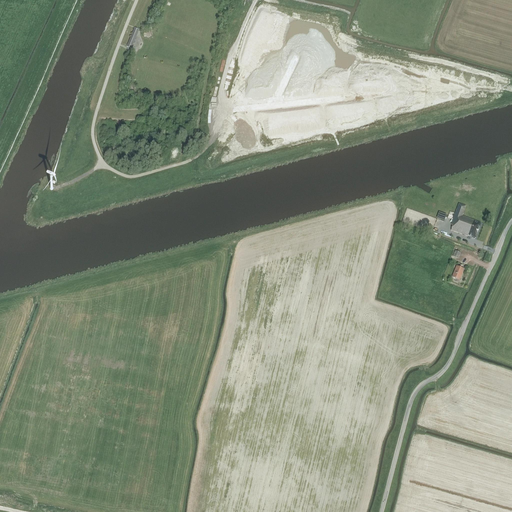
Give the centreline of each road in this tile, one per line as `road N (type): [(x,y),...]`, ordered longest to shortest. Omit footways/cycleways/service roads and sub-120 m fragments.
road 1 (unclassified): [(381,511),(411,398),(449,362),(511,220)]
road 2 (unclassified): [(104,164),(94,119),(136,0)]
